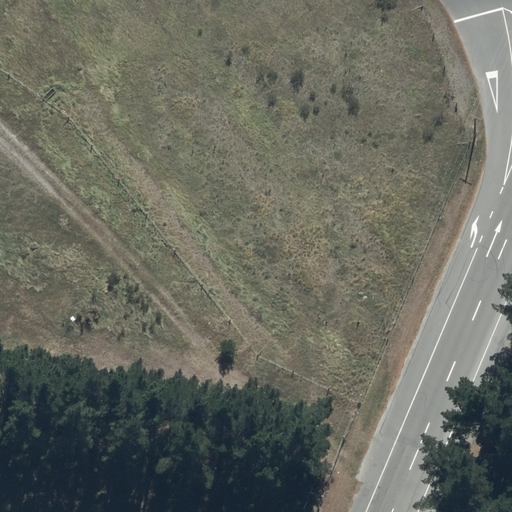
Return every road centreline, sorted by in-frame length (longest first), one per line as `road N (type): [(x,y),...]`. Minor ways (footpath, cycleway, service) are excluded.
road 1 (unclassified): [(373,511),(511,221)]
road 2 (unclassified): [(511,209),(497,161),(487,53),(470,0)]
